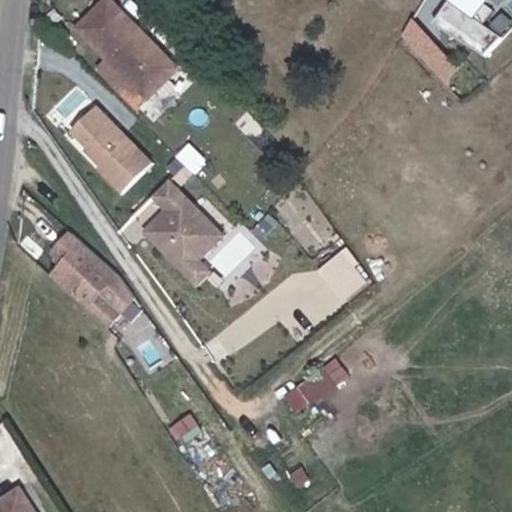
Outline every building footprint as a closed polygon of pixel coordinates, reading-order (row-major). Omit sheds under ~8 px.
[(92,0),(79,14),(147,83),(175,54),(120,0),(92,0)] [(454,0),(444,16),(493,48),(508,28),(478,9),(483,0),(454,0)] [(152,148),(95,92),(71,116),(87,132),(84,134),(99,150),(97,153),(122,178),(152,148)] [(169,165),(154,181),(166,193),(144,215),(186,258),(199,245),(195,241),(205,231),(205,216),(212,209),(169,165)] [(224,220),(212,209),(205,216),(205,231),(195,241),(199,245),(224,220)] [(63,245),(75,256),(61,271),(116,321),(130,306),(108,287),(126,267),(81,226),(63,245)] [(302,383),(315,402),(340,385),(327,367),(302,383)] [(0,507),(0,511),(38,511),(25,491),(0,507)]
